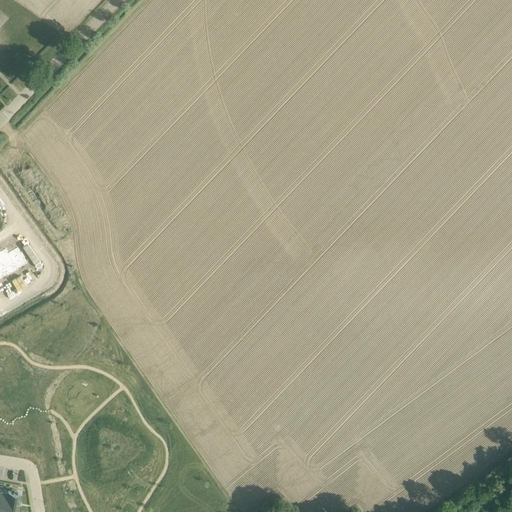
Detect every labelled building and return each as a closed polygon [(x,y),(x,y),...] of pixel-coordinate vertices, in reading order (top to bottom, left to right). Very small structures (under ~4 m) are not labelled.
[(18,246),(7,252),(18,270),(19,270),(18,269),(28,264),(25,258),(26,258),(22,251),(21,251),(18,246)] [(7,252),(0,256),(0,261),(8,276),(18,270),(7,252)] [(0,261),(0,278),(1,280),(7,276),(8,276),(0,261)] [(0,511),(4,511),(8,491),(0,489),(0,511)] [(4,511),(16,511),(20,493),(17,492),(17,491),(12,489),(11,491),(8,491),(4,511)]
